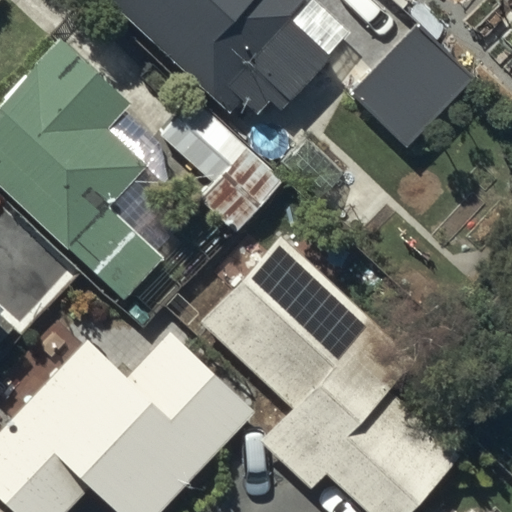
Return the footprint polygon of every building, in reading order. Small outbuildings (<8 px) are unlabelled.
[(120,0),(219,97),(231,86),(247,101),(260,87),(268,95),(321,41),(281,3),(283,0),(120,0)] [(411,16),(342,89),(400,143),(469,71),(411,16)] [(0,85),(0,171),(120,284),(157,245),(100,192),(137,153),(95,114),(121,86),(56,26),(0,85)] [(189,86),(152,123),(205,175),(191,189),(227,224),(277,172),(189,86)] [(272,224),(192,309),(284,395),(252,429),(302,476),(316,461),(370,511),(390,511),(454,443),(373,367),(397,342),(272,224)] [(139,511),(247,400),(163,319),(121,363),(82,326),(0,411),(0,511),(46,511),(80,477),(121,511),(139,511)] [(484,511),(469,497),(454,511),(484,511)]
